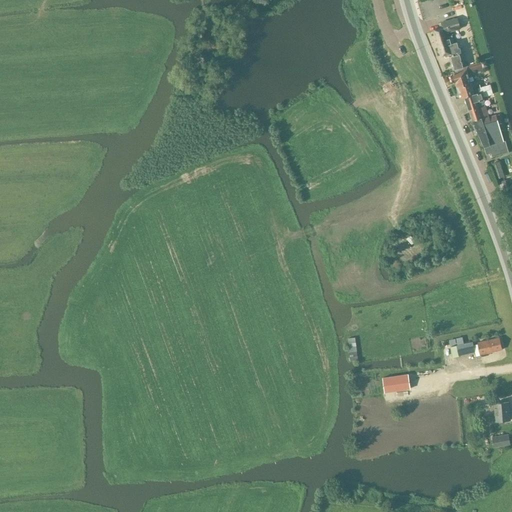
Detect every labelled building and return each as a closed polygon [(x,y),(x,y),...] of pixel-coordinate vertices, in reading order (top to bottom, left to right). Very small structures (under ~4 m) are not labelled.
[(443,56),(444,55),(445,58),(449,57),(452,70),(454,70),(463,67),(460,54),(459,54),(461,53),(460,47),(458,48),(457,42),(454,43),(452,35),(446,37),(445,34),(461,29),(458,17),(440,22),(442,27),(435,29),(438,40),(440,47),(443,56)] [(463,67),(454,70),(455,72),(456,72),(466,69),(467,70),(468,69),(469,72),(481,68),(480,63),(480,62),(469,66),(467,66),(463,67)] [(456,87),(471,83),(467,70),(466,69),(456,72),(455,72),(452,73),(451,74),(450,76),(451,82),(455,83),(456,87)] [(490,85),(473,90),(471,83),(456,87),(460,99),(464,97),(492,90),(490,85)] [(493,95),(492,90),(464,97),(468,110),(469,110),(469,111),(478,108),(477,103),(484,101),(483,97),(493,95)] [(478,108),(469,111),(472,121),(481,118),(483,123),(492,120),(493,122),(497,120),(496,115),(495,114),(489,116),(486,106),(478,108)] [(472,121),(471,121),(472,122),(474,126),(476,130),(478,134),(485,132),(486,135),(496,132),(496,133),(501,131),(498,124),(497,120),(493,122),(492,120),(483,123),(481,118),(472,121)] [(485,132),(478,134),(479,137),(484,147),(486,154),(499,151),(499,150),(497,143),(503,142),(503,141),(504,141),(501,131),(496,133),(496,132),(486,135),(485,132)] [(504,177),(500,163),(493,165),(497,179),(504,177)] [(507,188),(505,180),(497,182),(499,191),(507,188)] [(459,356),(475,352),(476,357),(480,356),(481,357),(489,355),(488,353),(502,350),(499,338),(477,343),(478,344),(473,345),(473,342),(457,345),(459,356)] [(465,369),(466,379),(473,378),(471,368),(465,369)] [(410,375),(393,377),(394,388),(412,385),(410,375)] [(494,403),(494,404),(486,404),(486,413),(494,412),(495,422),(510,420),(509,402),(494,403)] [(493,437),(494,447),(510,445),(508,435),(493,437)]
